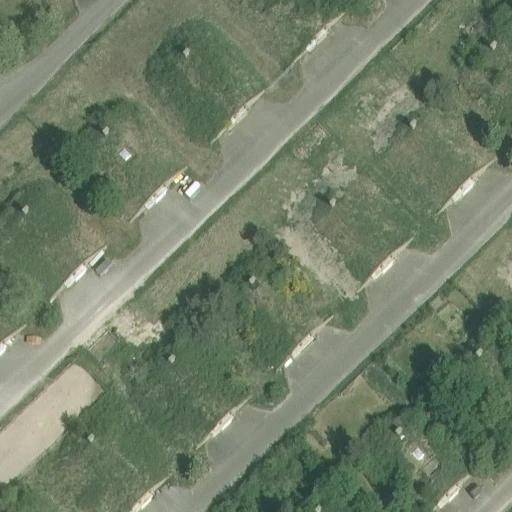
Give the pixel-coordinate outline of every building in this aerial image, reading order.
[(330,30),(300,0),(258,0),(308,51),(330,30)] [(511,54),(505,47),(483,69),(511,98),(511,54)] [(250,109),(198,55),(176,77),(228,130),(250,109)] [(476,179),(425,126),(403,148),(455,201),(476,179)] [(169,187),(117,134),(95,155),(148,209),(169,187)] [(396,258),(344,205),(322,226),(374,279),(396,258)] [(89,266),(37,213),(15,234),(67,287),(89,266)] [(316,337),(264,283),(242,305),(294,358),(316,337)] [(0,352),(9,344),(0,335),(0,352)] [(511,376),(490,354),(469,376),(511,420),(511,376)] [(235,415),(183,362),(161,383),(213,437),(235,415)] [(462,486),(410,433),(388,455),(440,508),(462,486)] [(136,511),(155,494),(103,441),(81,462),(129,511),(136,511)]
